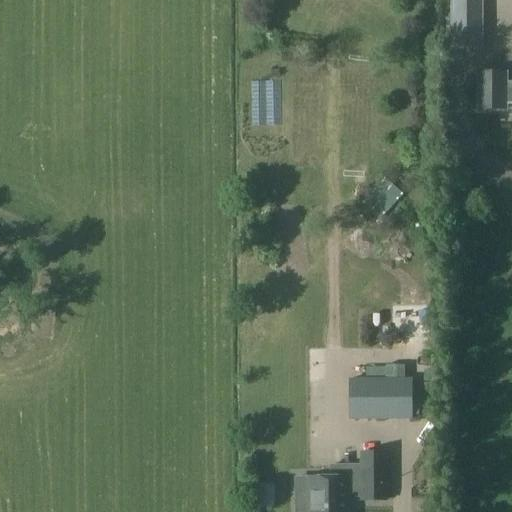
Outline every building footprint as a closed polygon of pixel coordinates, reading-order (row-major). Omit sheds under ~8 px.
[(480,46),(480,0),(452,0),(453,46),(480,46)] [(511,92),(505,92),(505,74),(478,74),(478,110),(506,110),(506,105),(511,105),(511,92)] [(269,107),(269,208),(319,208),(319,107),(269,107)] [(410,380),(350,380),(351,420),(411,420),(410,380)] [(305,511),(346,511),(346,497),(359,497),(359,501),(384,501),(384,457),(358,457),(359,468),(328,468),(328,478),(306,478),(306,480),(305,511)]
